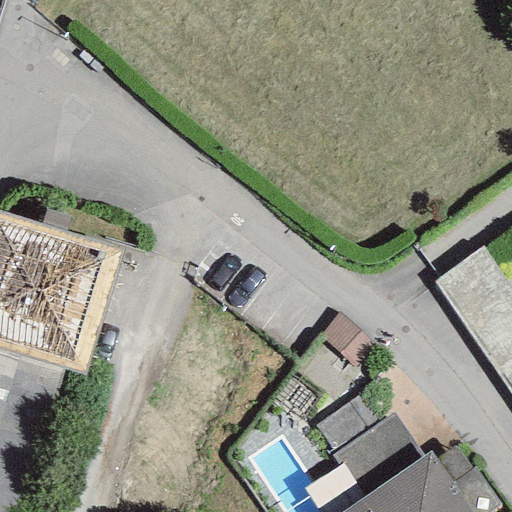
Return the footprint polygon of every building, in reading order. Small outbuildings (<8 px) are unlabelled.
[(0,511),(19,511),(64,371),(83,376),(119,251),(0,211),(0,511)] [(511,278),(488,242),(438,275),(511,387),(511,278)] [(354,367),(373,345),(337,314),(318,337),(354,367)] [(315,427),(334,454),(380,423),(361,396),(315,427)] [(360,499),(421,456),(392,415),(380,423),(334,454),(331,456),(360,499)] [(435,460),(470,511),(489,511),(500,505),(474,468),(471,471),(454,446),(435,460)] [(470,511),(435,460),(429,451),(421,456),(360,499),(341,511),(470,511)]
